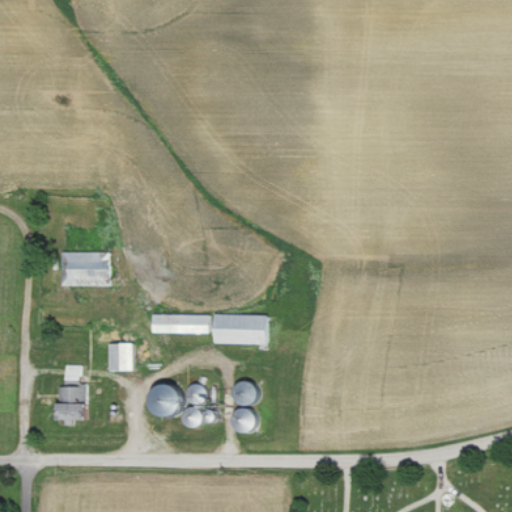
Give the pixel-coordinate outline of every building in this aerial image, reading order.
[(78,261),(78,283),(118,283),(118,252),(73,252),(73,261),(78,261)] [(158,333),(216,333),(216,315),(159,314),(158,333)] [(219,314),(219,343),(277,344),(278,315),(219,314)] [(87,380),(87,365),(71,365),(71,380),(87,380)] [(247,382),(247,404),(262,405),(263,383),(247,382)] [(65,386),(65,425),(77,426),(77,420),(96,420),(96,404),(91,404),(91,387),(65,386)] [(216,405),(216,386),(169,386),(169,396),(157,396),(157,416),(193,416),(192,426),(211,427),(212,405),(216,405)]
